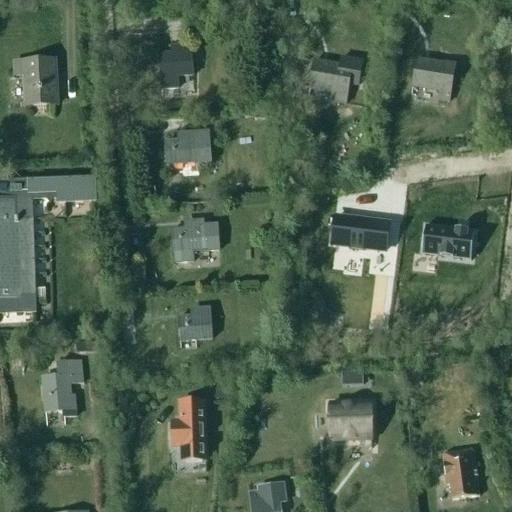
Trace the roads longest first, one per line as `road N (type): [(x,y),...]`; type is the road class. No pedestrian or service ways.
road 1 (residential): [(127,339),(101,0)]
road 2 (unknown): [(511,144),(337,148)]
